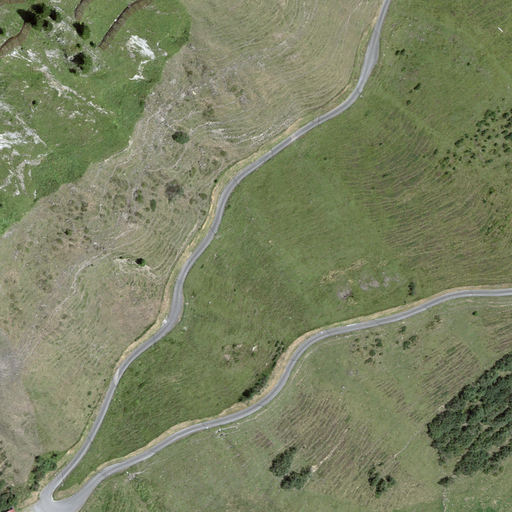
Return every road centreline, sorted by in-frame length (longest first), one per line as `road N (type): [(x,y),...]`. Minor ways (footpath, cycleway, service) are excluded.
road 1 (track): [(53,510),(46,494),(90,443),(128,360),(178,321),(182,278),(212,236),(228,193),(260,162),(353,104),(391,0)]
road 2 (track): [(511,291),(460,291),(390,320),(324,335),(279,395),(170,440),(53,510)]
